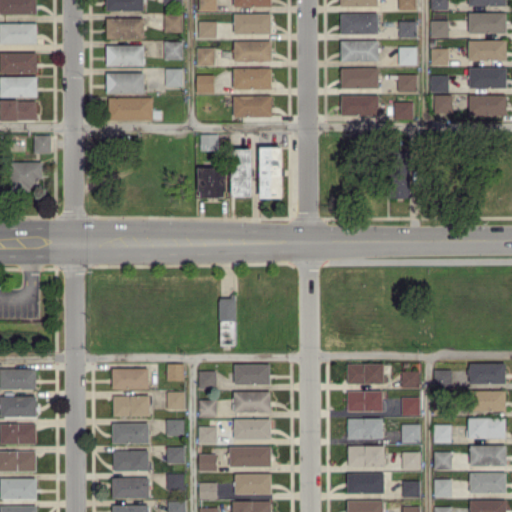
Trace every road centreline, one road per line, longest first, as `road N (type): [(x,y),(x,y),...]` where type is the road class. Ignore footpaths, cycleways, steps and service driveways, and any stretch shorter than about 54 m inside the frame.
road 1 (secondary): [(511,239),(0,242)]
road 2 (residential): [(305,0),(307,511)]
road 3 (residential): [(71,0),(73,511)]
